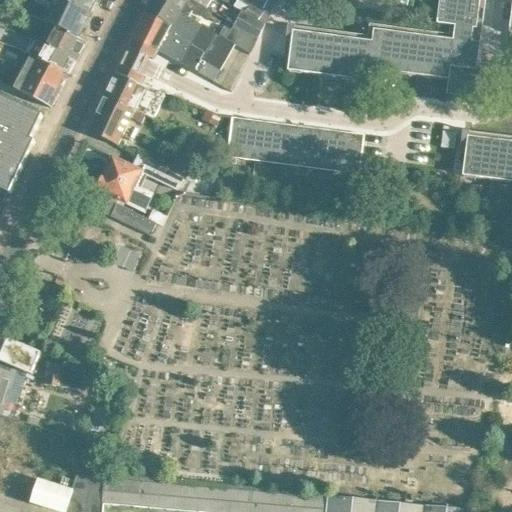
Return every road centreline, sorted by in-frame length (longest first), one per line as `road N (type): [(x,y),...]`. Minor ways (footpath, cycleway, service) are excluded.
road 1 (unclassified): [(504,127),(237,108)]
road 2 (tertiary): [(0,276),(109,46)]
road 3 (unclassified): [(208,511),(64,500),(0,476)]
road 4 (unclassified): [(109,46),(237,108)]
